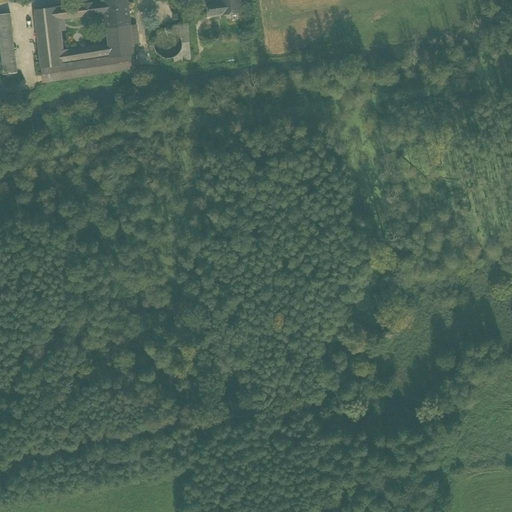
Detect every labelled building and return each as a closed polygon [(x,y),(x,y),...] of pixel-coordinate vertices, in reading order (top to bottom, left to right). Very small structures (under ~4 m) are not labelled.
[(127,0),(117,0),(104,2),(105,13),(106,20),(130,18),(127,0)] [(238,0),(220,0),(219,2),(215,2),(217,14),(240,11),(238,0)] [(92,15),(105,13),(104,2),(91,3),(92,15)] [(217,14),(215,2),(208,3),(209,15),(217,14)] [(91,3),(84,4),(85,16),(92,15),(91,3)] [(84,4),(55,8),(57,17),(73,15),(74,17),(85,16),(84,4)] [(41,68),(63,64),(61,51),(57,17),(55,8),(34,10),(41,68)] [(10,13),(0,14),(0,46),(4,74),(17,73),(10,13)] [(130,18),(106,20),(108,44),(110,58),(134,55),(133,44),(130,22),(130,18)] [(136,21),(130,22),(133,44),(138,43),(136,21)] [(171,26),(172,30),(177,34),(182,42),(180,52),(173,58),(174,62),(189,59),(187,23),(171,26)] [(156,36),(153,45),(156,53),(164,58),(173,58),(180,52),(182,42),(177,34),(172,30),(163,31),(156,36)] [(110,58),(108,44),(61,51),(63,64),(110,58)] [(134,55),(110,58),(63,64),(41,68),(43,82),(135,68),(134,55)]
